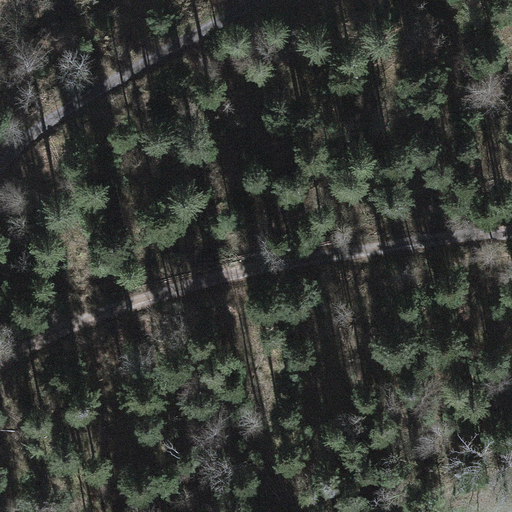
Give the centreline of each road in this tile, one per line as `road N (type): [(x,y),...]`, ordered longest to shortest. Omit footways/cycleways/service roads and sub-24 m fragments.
road 1 (unclassified): [(511,236),(368,248),(205,279),(100,313),(0,365)]
road 2 (unclassified): [(0,167),(63,109),(249,0)]
